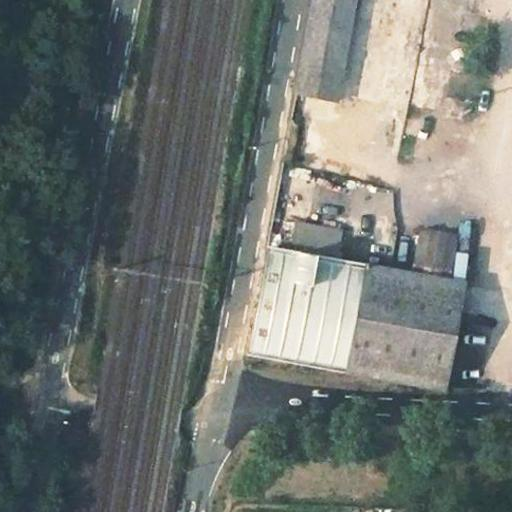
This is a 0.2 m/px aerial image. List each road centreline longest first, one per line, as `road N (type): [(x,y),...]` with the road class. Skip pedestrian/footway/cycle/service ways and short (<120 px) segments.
road 1 (residential): [(127,0),(50,398)]
road 2 (tertiary): [(292,0),(220,397)]
road 3 (residential): [(220,397),(511,403)]
road 4 (residential): [(50,398),(212,425)]
